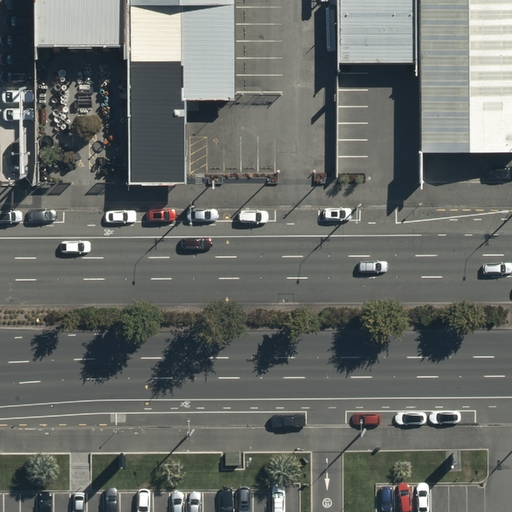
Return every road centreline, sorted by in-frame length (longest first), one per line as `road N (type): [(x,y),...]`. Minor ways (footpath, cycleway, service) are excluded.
road 1 (primary): [(511,372),(0,376)]
road 2 (primary): [(0,272),(511,268)]
